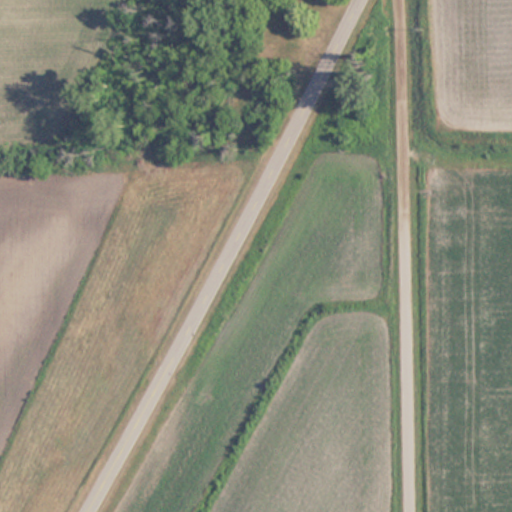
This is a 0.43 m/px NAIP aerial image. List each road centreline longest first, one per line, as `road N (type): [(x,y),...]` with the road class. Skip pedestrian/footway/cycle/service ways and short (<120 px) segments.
road 1 (residential): [(96,511),(364,0)]
road 2 (residential): [(414,511),(408,0)]
